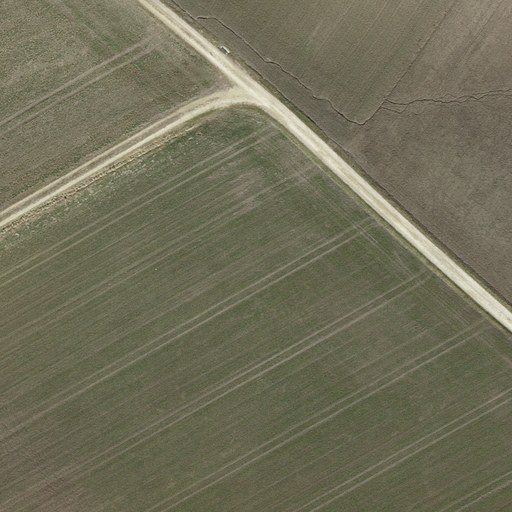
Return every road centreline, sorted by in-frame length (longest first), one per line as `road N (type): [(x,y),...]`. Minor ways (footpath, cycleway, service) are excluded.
road 1 (track): [(511,324),(152,0)]
road 2 (track): [(0,221),(211,103),(258,92)]
